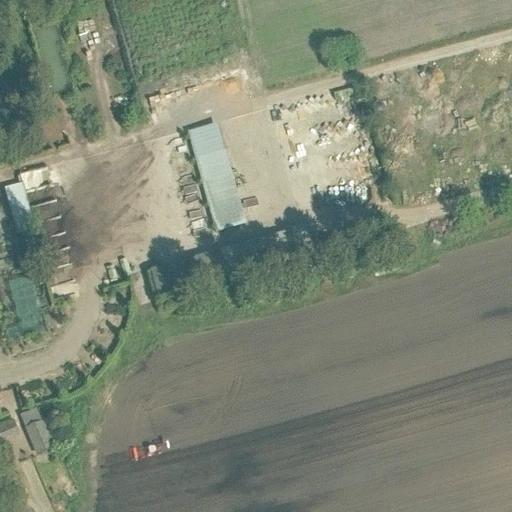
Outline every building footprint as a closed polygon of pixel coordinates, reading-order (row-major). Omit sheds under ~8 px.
[(0,148),(12,145),(0,108),(0,148)] [(241,229),(213,129),(188,135),(216,237),(241,229)] [(399,130),(386,133),(390,149),(403,147),(399,130)] [(31,187),(56,181),(52,164),(27,170),(31,187)] [(34,235),(21,186),(3,191),(16,239),(34,235)] [(155,274),(150,276),(156,299),(226,279),(228,288),(313,264),(312,261),(306,239),(304,232),(155,274)] [(39,278),(22,279),(22,306),(26,306),(26,317),(40,317),(39,278)] [(0,423),(0,439),(23,431),(17,416),(0,423)] [(55,418),(30,428),(40,453),(65,443),(55,418)]
